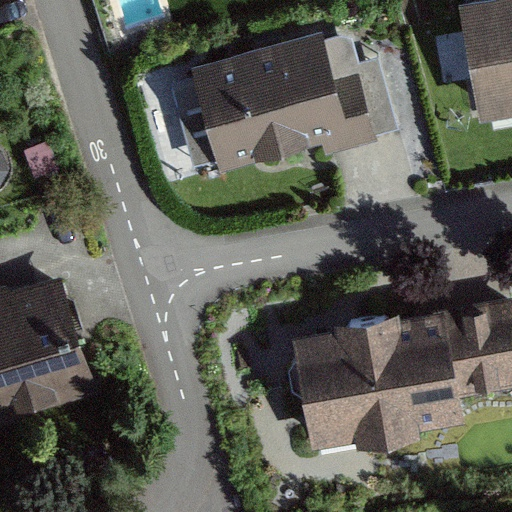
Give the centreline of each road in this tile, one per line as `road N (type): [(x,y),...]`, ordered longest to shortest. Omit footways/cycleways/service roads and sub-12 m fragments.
road 1 (residential): [(511,202),(148,276)]
road 2 (residential): [(148,276),(59,0)]
road 3 (residential): [(172,511),(185,502),(198,454),(148,276)]
